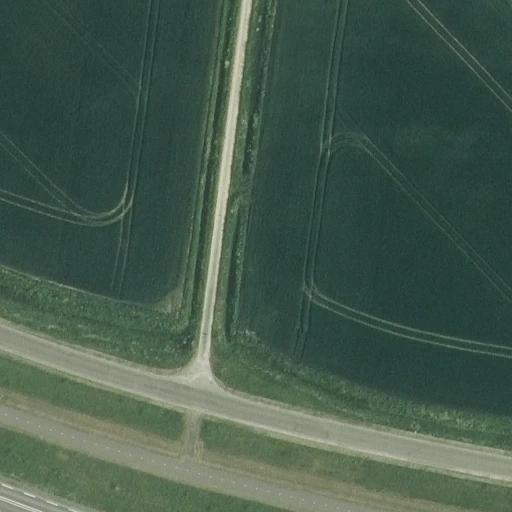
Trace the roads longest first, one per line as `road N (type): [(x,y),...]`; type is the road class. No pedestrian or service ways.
road 1 (unclassified): [(511,472),(198,405),(0,343)]
road 2 (track): [(198,405),(248,0)]
